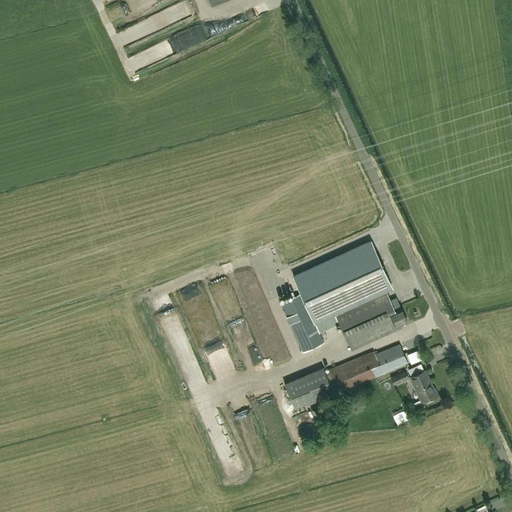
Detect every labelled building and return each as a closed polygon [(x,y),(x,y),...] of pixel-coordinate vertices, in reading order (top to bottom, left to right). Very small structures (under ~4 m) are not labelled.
[(324,341),(315,322),(335,313),(352,350),(402,327),(401,324),(407,321),(400,306),(394,309),(386,290),(392,287),(370,241),(294,276),(301,293),(280,302),(303,351),(324,341)] [(245,281),(259,315),(272,310),(258,276),(245,281)] [(434,337),(432,326),(421,327),(422,338),(434,337)] [(276,338),(281,349),(288,346),(282,335),(276,338)] [(323,366),(284,382),(295,409),(408,362),(400,344),(375,354),(374,350),(324,371),(323,366)] [(228,350),(213,356),(223,381),(230,379),(223,360),(231,357),(228,350)] [(424,369),(410,376),(422,401),(437,394),(434,387),(433,388),(424,369)] [(391,377),(394,384),(408,377),(405,371),(391,377)] [(413,395),(405,398),(408,407),(416,404),(413,395)] [(300,429),(310,426),(306,415),(296,419),(300,429)]
